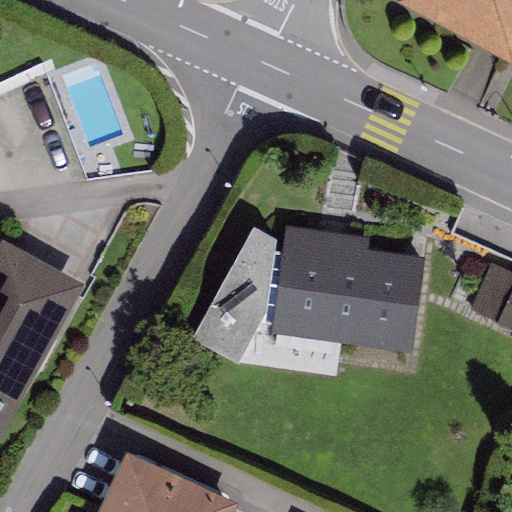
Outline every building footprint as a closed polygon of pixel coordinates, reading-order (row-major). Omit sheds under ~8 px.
[(511,0),(399,0),(395,7),(510,69),(511,66),(511,0)] [(339,347),(411,357),(424,262),(367,254),(368,243),(283,231),(281,249),(270,339),(339,347)] [(270,339),(281,249),(253,237),(190,345),(237,371),(241,364),(336,377),(339,347),(270,339)] [(0,441),(81,292),(0,247),(0,441)] [(511,275),(489,265),(469,312),(496,323),(494,329),(511,336),(511,275)] [(235,511),(236,511),(125,461),(101,511),(235,511)]
